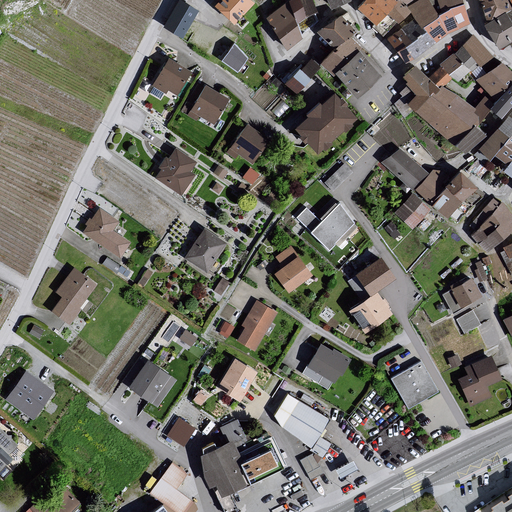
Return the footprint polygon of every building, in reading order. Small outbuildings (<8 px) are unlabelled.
[(178,0),(164,25),(181,35),(196,10),(179,0),(178,0)] [(219,0),(215,6),(233,23),(252,2),(249,0),(219,0)] [(286,49),(320,23),(310,0),(288,0),(289,2),(266,18),(286,49)] [(325,0),(330,9),(349,0),(325,0)] [(407,6),(416,0),(364,0),(358,8),(385,31),(410,10),(407,6)] [(465,26),(458,0),(416,0),(407,6),(410,10),(413,15),(387,39),(405,63),(452,29),(465,26)] [(507,0),(476,0),(486,20),(511,8),(507,0)] [(511,9),(511,8),(486,20),(500,48),(511,43),(511,9)] [(321,60),(334,73),(360,50),(349,38),(356,32),(339,14),(319,32),(334,48),(321,60)] [(467,35),(426,77),(440,88),(444,84),(451,76),(458,81),(467,71),(475,78),(499,61),(467,35)] [(235,42),(221,59),(237,71),(247,57),(235,42)] [(334,73),(358,97),(382,74),(360,50),(334,73)] [(284,83),(296,94),(319,69),(308,58),(284,83)] [(191,71),(169,59),(152,86),(174,99),(191,71)] [(511,71),(499,61),(475,78),(494,97),(488,104),(491,107),(500,114),(511,99),(511,71)] [(426,77),(413,65),(401,80),(407,85),(390,105),(406,118),(413,110),(460,151),(481,127),(476,124),(491,107),(488,104),(481,99),(473,109),(444,84),(440,88),(426,77)] [(206,85),(189,113),(214,127),(230,99),(206,85)] [(357,119),(332,92),(294,127),(318,154),(357,119)] [(511,107),(473,156),(484,165),(493,154),(506,165),(502,170),(511,178),(511,107)] [(247,124),(230,149),(253,165),(270,140),(247,124)] [(378,163),(449,215),(478,186),(463,172),(454,181),(439,169),(433,168),(428,173),(394,145),(378,163)] [(172,148),(153,178),(182,196),(196,175),(191,172),(196,163),(172,148)] [(333,187),(353,168),(345,159),(324,178),(333,187)] [(413,226),(428,209),(411,194),(396,212),(413,226)] [(466,227),(486,249),(511,228),(511,221),(511,218),(495,199),(466,227)] [(321,221),(311,230),(329,248),(353,223),(339,203),(321,221)] [(297,216),(311,230),(321,221),(306,207),(297,216)] [(97,210),(82,233),(118,256),(128,241),(112,230),(117,223),(97,210)] [(202,228),(182,258),(206,273),(226,243),(202,228)] [(511,269),(511,244),(499,251),(509,271),(511,269)] [(273,273),(286,293),(309,278),(287,246),(273,256),(281,268),(273,273)] [(482,277),(488,274),(482,257),(476,259),(482,277)] [(346,310),(363,334),(391,314),(375,292),(395,279),(380,258),(347,280),(361,300),(346,310)] [(52,309),(69,321),(96,284),(72,267),(54,292),(60,297),(52,309)] [(222,292),(230,279),(222,274),(214,287),(222,292)] [(440,294),(460,332),(478,323),(471,309),(484,302),(471,278),(440,294)] [(235,341),(253,351),(275,313),(253,300),(239,326),(242,328),(235,341)] [(511,313),(503,318),(511,335),(511,313)] [(228,334),(234,323),(226,318),(220,329),(228,334)] [(34,324),(29,332),(38,338),(43,330),(34,324)] [(196,337),(185,330),(179,339),(190,346),(196,337)] [(318,346),(305,368),(334,385),(348,363),(318,346)] [(457,351),(449,355),(453,365),(462,360),(457,351)] [(456,378),(467,404),(490,394),(485,384),(501,377),(490,353),(461,366),(465,374),(456,378)] [(175,379),(147,359),(128,385),(156,405),(175,379)] [(390,377),(407,409),(437,393),(420,361),(390,377)] [(255,379),(230,364),(215,388),(239,404),(255,379)] [(53,389),(25,370),(5,399),(33,419),(53,389)] [(201,386),(193,395),(201,402),(208,393),(201,386)] [(327,421),(284,396),(272,416),(279,425),(310,447),(327,421)] [(226,511),(235,508),(228,494),(280,468),(264,433),(244,441),(236,418),(217,428),(223,444),(201,457),(202,474),(221,511),(226,511)] [(177,419),(167,436),(183,446),(193,428),(177,419)] [(0,466),(17,448),(0,432),(0,466)] [(310,475),(323,468),(313,450),(300,456),(310,475)] [(333,460),(340,474),(357,464),(350,451),(333,460)] [(169,462),(147,493),(173,511),(191,511),(196,506),(174,491),(186,474),(169,462)] [(23,511),(59,511),(61,510),(62,511),(69,511),(80,502),(64,486),(50,500),(43,493),(23,511)] [(511,511),(511,503),(497,511),(511,511)]
